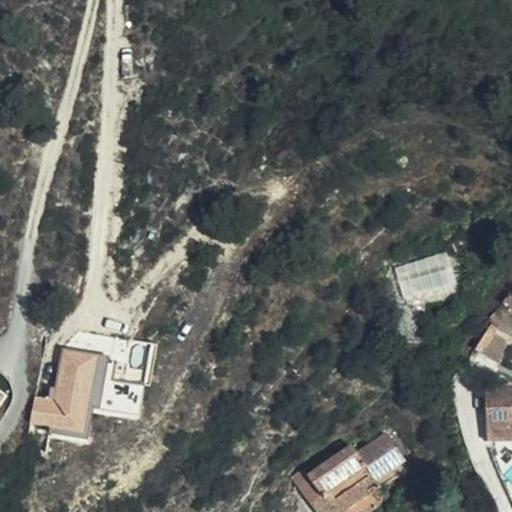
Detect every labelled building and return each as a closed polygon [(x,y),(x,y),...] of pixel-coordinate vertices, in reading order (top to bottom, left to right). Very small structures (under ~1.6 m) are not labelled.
[(499,356),(506,338),(487,330),(479,349),(499,356)] [(112,357),(65,349),(56,397),(37,394),(31,422),(54,426),(52,436),(90,443),(96,407),(103,408),(112,357)] [(511,424),(511,400),(506,401),(506,385),(477,386),(481,425),(511,424)] [(311,495),(302,500),(310,511),(364,511),(370,508),(374,502),(373,488),(404,469),(379,432),(350,451),(346,446),(300,476),(311,495)] [(282,473),(302,500),(311,495),(300,476),(293,466),(282,473)]
